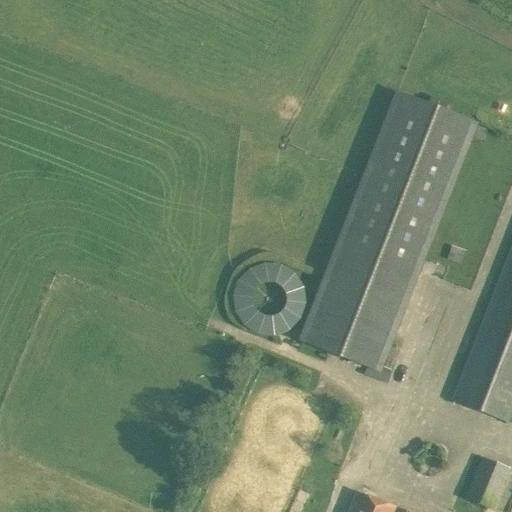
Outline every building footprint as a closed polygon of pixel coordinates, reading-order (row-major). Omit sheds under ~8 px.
[(386,385),(391,372),(383,368),(477,124),(395,91),(298,341),(367,369),(364,376),(386,385)] [(511,245),(452,401),(509,424),(511,416),(511,245)] [(220,315),(278,343),(306,285),(248,257),(220,315)] [(465,497),(494,510),(510,469),(481,458),(465,497)] [(405,511),(357,493),(349,511),(405,511)]
